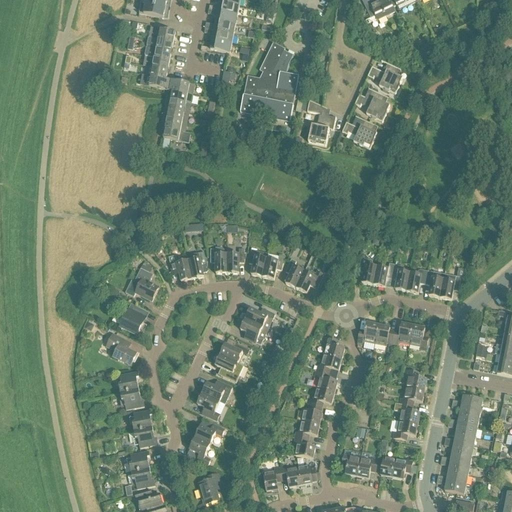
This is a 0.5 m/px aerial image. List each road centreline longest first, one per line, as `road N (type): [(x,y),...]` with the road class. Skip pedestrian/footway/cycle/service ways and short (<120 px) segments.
road 1 (residential): [(329,498),(324,471),(333,427),(359,364),(345,316)]
road 2 (residential): [(240,287),(172,300),(150,364),(157,400),(170,409)]
road 3 (residential): [(170,409),(240,287)]
road 4 (residential): [(426,502),(447,376)]
road 5 (residential): [(337,47),(331,101),(346,110),(367,66)]
road 6 (residential): [(459,319),(388,300),(345,316)]
